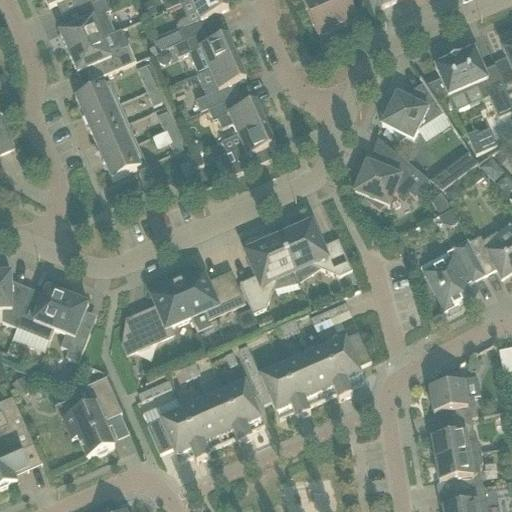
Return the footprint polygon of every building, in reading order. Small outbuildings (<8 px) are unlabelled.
[(73,1),(78,13),(104,2),(103,0),(43,0),(48,11),(73,1)] [(178,34),(154,44),(159,56),(171,50),(183,45),(183,46),(206,36),(201,25),(228,13),(222,0),(198,0),(180,8),(186,21),(180,24),(176,31),(178,34)] [(176,0),(180,8),(198,0),(176,0)] [(347,0),(322,0),(304,8),(318,40),(357,23),(347,0)] [(376,0),(382,12),(409,0),(376,0)] [(102,42),(114,37),(106,17),(110,15),(104,2),(78,13),(84,26),(59,36),(68,57),(102,42)] [(151,5),(141,9),(144,18),(146,22),(156,18),(154,14),(151,5)] [(183,45),(173,51),(178,62),(189,57),(190,57),(198,78),(209,74),(237,62),(227,40),(211,47),(206,36),(183,46),(183,45)] [(101,67),(106,79),(136,66),(129,50),(121,53),(114,37),(102,42),(68,57),(77,77),(101,67)] [(498,66),(494,67),(502,86),(504,90),(508,88),(511,86),(511,49),(503,53),(506,62),(498,66)] [(440,82),(425,89),(434,104),(447,98),(448,101),(476,89),(488,84),(484,75),(474,53),(460,60),(459,58),(448,63),(449,64),(435,70),(440,82)] [(208,114),(240,99),(235,88),(246,84),(237,62),(209,74),(198,78),(204,92),(207,99),(196,105),(201,116),(208,114)] [(142,83),(151,79),(147,70),(138,74),(142,83)] [(0,94),(9,91),(3,77),(0,77),(0,94)] [(146,92),(155,88),(151,79),(142,83),(146,92)] [(382,130),(392,135),(400,147),(407,142),(413,145),(418,135),(443,118),(446,123),(447,122),(434,104),(425,89),(421,83),(420,84),(423,88),(399,105),(395,103),(392,109),(380,117),(385,124),(382,130)] [(110,86),(75,102),(80,113),(84,111),(88,121),(84,122),(85,123),(88,122),(92,131),(89,133),(93,143),(128,128),(110,86)] [(498,122),(511,116),(511,108),(502,86),(486,93),(498,122)] [(159,98),(155,88),(146,92),(150,102),(159,98)] [(154,111),(163,107),(159,98),(150,102),(154,111)] [(240,99),(208,114),(213,125),(217,123),(222,133),(233,128),(238,140),(266,128),(256,106),(245,110),(240,99)] [(172,113),(178,126),(189,121),(183,108),(172,113)] [(162,130),(171,126),(167,116),(158,120),(162,130)] [(0,159),(14,153),(0,122),(0,159)] [(175,135),(171,126),(162,130),(166,139),(175,135)] [(98,154),(102,152),(106,162),(102,163),(103,164),(106,163),(111,172),(107,174),(112,185),(147,169),(128,128),(93,143),(98,154)] [(266,128),(238,140),(222,147),(227,158),(232,156),(241,177),(269,165),(264,154),(275,149),(266,128)] [(478,138),(477,135),(468,139),(476,159),(497,151),(489,133),(478,138)] [(179,144),(175,135),(166,139),(170,148),(179,144)] [(170,148),(174,158),(183,153),(179,144),(170,148)] [(195,148),(188,150),(192,159),(199,156),(202,155),(200,150),(195,148)] [(189,161),(190,165),(194,173),(204,168),(199,156),(192,159),(189,161)] [(442,195),(478,169),(469,156),(430,185),(442,195)] [(430,185),(413,171),(398,159),(389,170),(390,171),(386,175),(367,167),(354,197),(364,201),(363,202),(379,216),(395,197),(404,204),(409,197),(415,202),(430,185)] [(491,163),(481,173),(494,187),(504,178),(491,163)] [(180,169),(185,180),(195,175),(194,173),(190,165),(180,169)] [(483,180),(477,172),(469,178),(475,186),(483,180)] [(150,177),(140,182),(146,194),(156,190),(150,177)] [(499,186),(496,189),(509,204),(511,206),(511,185),(507,179),(506,180),(499,186)] [(442,198),(431,203),(438,218),(449,213),(442,198)] [(443,227),(450,229),(458,225),(451,213),(439,219),(443,227)] [(282,241),(279,242),(295,280),(311,269),(327,276),(340,281),(352,275),(338,244),(322,252),(312,228),(297,234),(297,233),(281,238),(282,241)] [(467,247),(485,280),(496,273),(502,283),(511,276),(511,238),(505,243),(500,234),(483,245),(480,240),(467,247)] [(256,280),(240,288),(248,306),(253,319),(266,313),(277,284),(295,280),(279,242),(276,244),(274,241),(260,249),(260,250),(246,257),(256,280)] [(447,257),(421,271),(425,278),(435,298),(444,316),(471,302),(465,290),(485,280),(467,247),(447,257)] [(11,330),(17,332),(26,310),(12,305),(11,277),(0,277),(0,314),(2,314),(3,326),(11,330)] [(176,287),(192,323),(206,317),(209,324),(244,309),(231,279),(208,289),(203,280),(190,286),(188,282),(176,287)] [(128,327),(127,327),(123,350),(127,360),(174,340),(170,332),(192,323),(176,287),(164,292),(166,296),(152,302),(156,312),(152,314),(153,316),(128,327)] [(37,315),(26,310),(17,332),(49,346),(54,334),(68,300),(47,292),(37,315)] [(68,300),(54,334),(66,339),(61,351),(69,355),(66,362),(78,367),(90,338),(78,333),(88,309),(68,300)] [(341,310),(331,314),(334,322),(349,315),(345,308),(341,310)] [(321,319),(324,326),(334,322),(331,314),(321,319)] [(314,330),(324,326),(321,319),(311,323),(314,330)] [(300,335),(295,324),(287,327),(292,338),(300,335)] [(292,338),(287,327),(280,331),(285,342),(292,338)] [(347,342),(358,337),(355,329),(343,334),(347,342)] [(371,367),(358,337),(347,342),(303,362),(322,406),(336,399),(339,405),(352,399),(350,393),(365,387),(358,372),(371,367)] [(252,362),(247,351),(240,354),(244,365),(252,362)] [(511,376),(511,352),(499,355),(504,378),(511,376)] [(230,372),(237,368),(233,357),(225,361),(230,372)] [(257,373),(252,362),(244,365),(249,376),(257,373)] [(260,380),(271,406),(279,424),(294,418),(296,423),(310,417),(308,412),(322,406),(303,362),(260,380)] [(195,368),(188,371),(193,382),(200,379),(195,368)] [(188,371),(180,374),(185,385),(193,382),(188,371)] [(262,384),(257,373),(249,376),(254,387),(262,384)] [(460,376),(441,379),(443,390),(462,387),(460,376)] [(12,388),(20,402),(32,394),(24,380),(12,388)] [(63,423),(64,425),(72,443),(77,441),(87,462),(114,450),(102,423),(106,422),(107,424),(122,418),(106,382),(87,390),(95,409),(63,423)] [(451,414),(453,426),(472,423),(477,422),(474,401),(480,400),(477,382),(463,384),(464,388),(430,393),(434,418),(435,418),(435,417),(451,414)] [(266,395),(262,384),(254,387),(259,398),(266,395)] [(159,390),(162,397),(172,393),(169,385),(159,390)] [(265,431),(257,412),(245,387),(203,405),(222,449),(236,443),(238,449),(252,443),(250,437),(265,431)] [(152,402),(160,398),(162,397),(159,390),(148,394),(152,402)] [(148,394),(138,399),(141,406),(152,402),(148,394)] [(259,398),(264,409),(271,406),(266,395),(259,398)] [(0,448),(1,451),(0,450),(0,491),(17,484),(14,477),(27,471),(20,456),(33,450),(34,453),(35,453),(13,402),(0,407),(0,412),(7,429),(0,432),(0,448)] [(203,405),(165,422),(147,430),(160,459),(173,454),(179,468),(194,462),(196,467),(210,461),(208,456),(222,449),(203,405)] [(472,423),(453,426),(448,427),(450,440),(433,442),(433,441),(432,441),(435,464),(481,457),(479,446),(475,443),(472,423)] [(457,483),(459,496),(483,492),(480,472),(483,467),(481,457),(435,464),(439,487),(440,487),(440,486),(457,483)] [(487,511),(484,492),(483,492),(459,496),(461,509),(444,511),(444,510),(443,510),(443,511),(487,511)]
